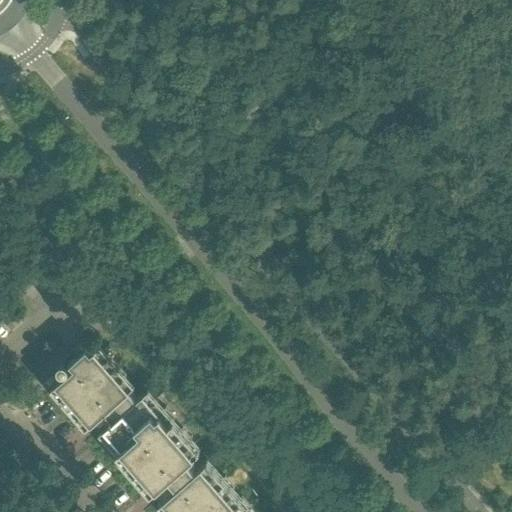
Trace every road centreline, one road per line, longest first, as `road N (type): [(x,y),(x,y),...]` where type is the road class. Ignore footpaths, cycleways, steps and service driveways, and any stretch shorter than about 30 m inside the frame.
road 1 (residential): [(419,511),(10,18)]
road 2 (residential): [(100,511),(35,435),(12,430),(0,415)]
